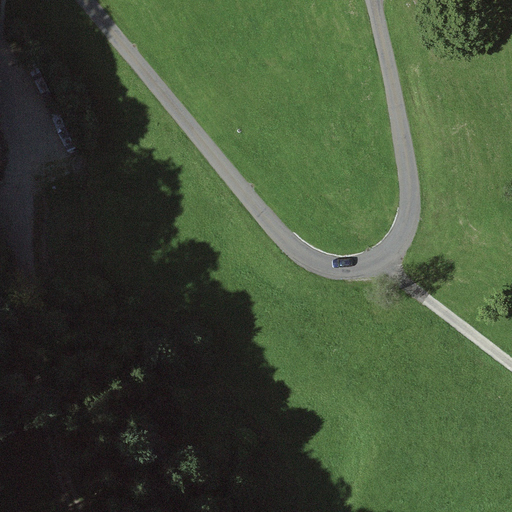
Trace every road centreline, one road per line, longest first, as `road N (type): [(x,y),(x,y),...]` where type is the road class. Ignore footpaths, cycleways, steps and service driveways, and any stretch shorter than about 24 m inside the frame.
road 1 (unclassified): [(82,0),(292,248),(333,268),(382,263),(411,214),(373,0)]
road 2 (track): [(0,51),(57,461),(84,511)]
road 3 (track): [(382,263),(511,366)]
